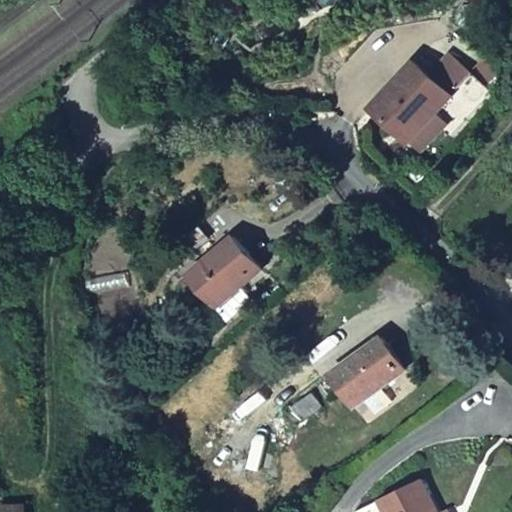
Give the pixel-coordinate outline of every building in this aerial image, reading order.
[(424,78),(446,98),(464,77),(443,58),(424,78)] [(408,64),(365,111),(403,145),(426,120),(444,137),(485,91),(466,74),(464,77),(446,98),(424,78),(408,64)] [(268,262),(238,227),(195,264),(220,294),(241,276),(247,280),(268,262)] [(385,331),(335,366),(356,402),(406,365),(385,331)] [(311,386),(295,398),(304,412),(321,401),(311,386)] [(443,511),(427,479),(359,511),(443,511)] [(31,511),(31,503),(4,503),(4,511),(31,511)]
